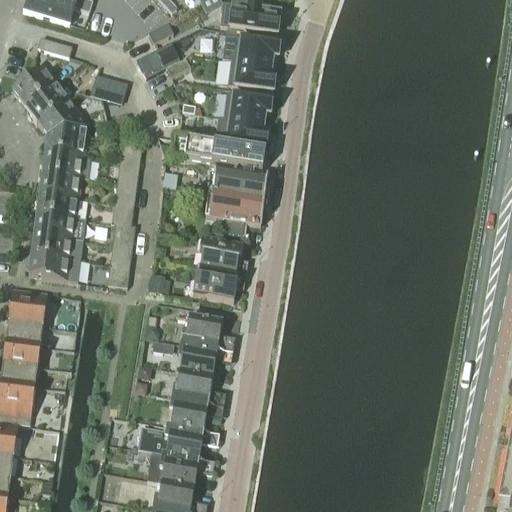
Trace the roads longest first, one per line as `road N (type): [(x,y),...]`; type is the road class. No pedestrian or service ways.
road 1 (residential): [(233,511),(291,122),(324,0)]
road 2 (primary): [(449,511),(511,171)]
